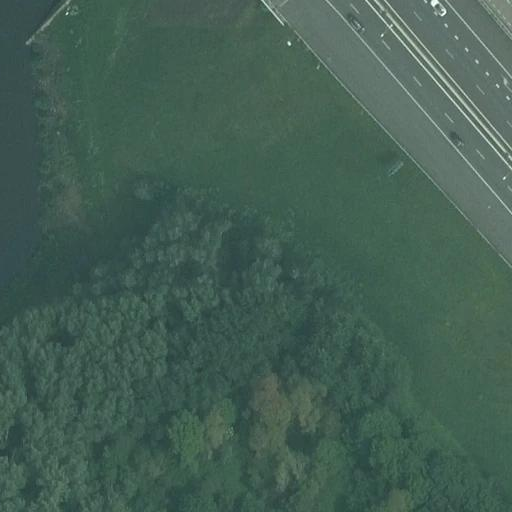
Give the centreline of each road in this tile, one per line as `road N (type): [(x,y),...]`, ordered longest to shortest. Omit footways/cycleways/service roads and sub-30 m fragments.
road 1 (motorway): [(347,0),(511,193)]
road 2 (motorway): [(511,128),(404,0)]
